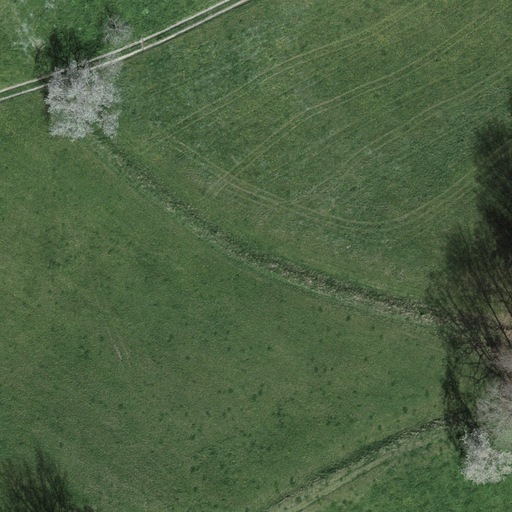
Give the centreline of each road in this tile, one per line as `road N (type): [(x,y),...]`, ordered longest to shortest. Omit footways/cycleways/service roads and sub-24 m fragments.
road 1 (track): [(511,332),(368,303),(250,255),(145,185),(51,78)]
road 2 (track): [(230,0),(0,95)]
road 3 (track): [(289,511),(367,464),(477,423),(511,419)]
